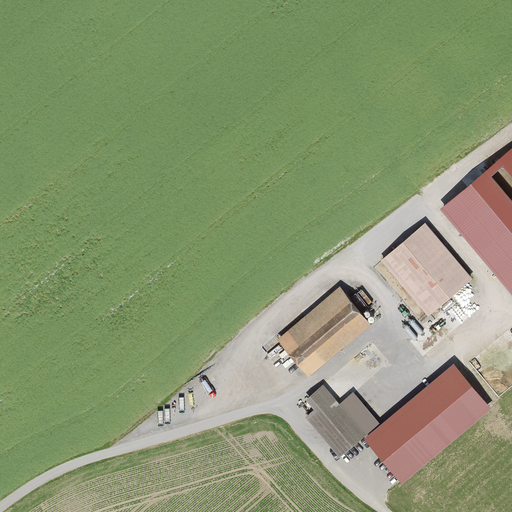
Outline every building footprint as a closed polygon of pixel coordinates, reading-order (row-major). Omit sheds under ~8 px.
[(511,155),(445,210),(511,290),(511,155)] [(467,280),(421,225),(377,262),(423,317),(467,280)] [(365,324),(335,289),(273,341),(303,376),(365,324)] [(486,409),(453,369),(370,439),(403,478),(486,409)] [(362,436),(320,385),(294,407),(336,458),(362,436)]
